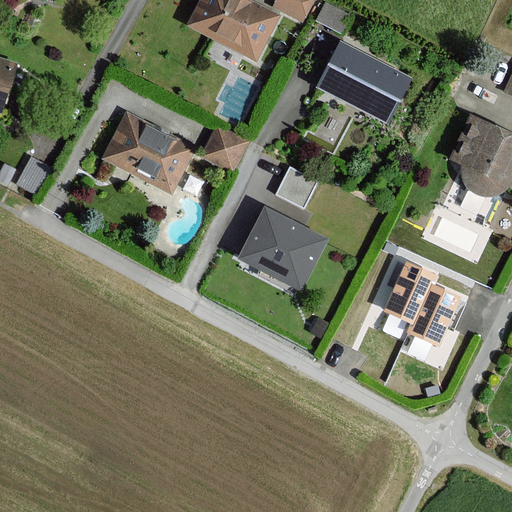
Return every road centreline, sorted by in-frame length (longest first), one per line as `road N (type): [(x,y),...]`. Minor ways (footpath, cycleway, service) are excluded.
road 1 (residential): [(444,439),(22,213)]
road 2 (residential): [(138,0),(53,144)]
road 3 (residential): [(511,300),(444,439)]
